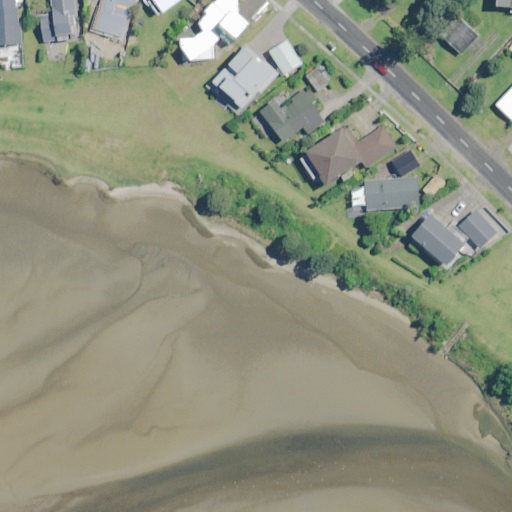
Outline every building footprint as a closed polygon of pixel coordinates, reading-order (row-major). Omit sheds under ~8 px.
[(0,0),(0,45),(24,44),(23,27),(21,27),(20,7),(17,7),(16,0),(0,0)] [(79,17),(76,0),(51,0),(54,13),(38,16),(39,24),(42,24),(45,43),(79,37),(76,18),(79,17)] [(127,37),(134,4),(124,2),(122,0),(117,0),(115,0),(106,0),(99,30),(127,37)] [(155,0),(165,13),(182,0),(155,0)] [(239,0),(218,0),(206,14),(208,16),(200,25),(206,31),(203,35),(182,39),(186,61),(216,61),(214,47),(223,38),(232,46),(252,24),(241,14),(242,9),(239,0)] [(511,8),(511,0),(498,0),(498,8),(511,8)] [(463,56),(481,36),(462,18),(443,37),(463,56)] [(285,75),(304,64),(289,41),(271,52),(285,75)] [(262,94),(280,74),(248,45),(230,64),(231,65),(228,70),(226,70),(214,82),(244,110),(260,92),(262,94)] [(318,93),(330,84),(317,68),(306,77),(318,93)] [(511,118),(511,89),(497,105),(511,118)] [(309,135),(326,123),(313,103),(318,101),(310,91),(306,93),(303,90),(290,100),(293,103),(288,107),(286,105),(282,109),(275,100),(261,112),(285,142),(304,129),(309,135)] [(328,185),(363,162),(367,169),(399,148),(384,125),(359,140),(349,124),(307,152),(328,185)] [(421,207),(420,177),(366,181),(368,211),(421,207)] [(482,250),(499,234),(478,211),(460,228),(482,250)] [(448,267),(468,243),(432,215),(414,236),(448,267)]
